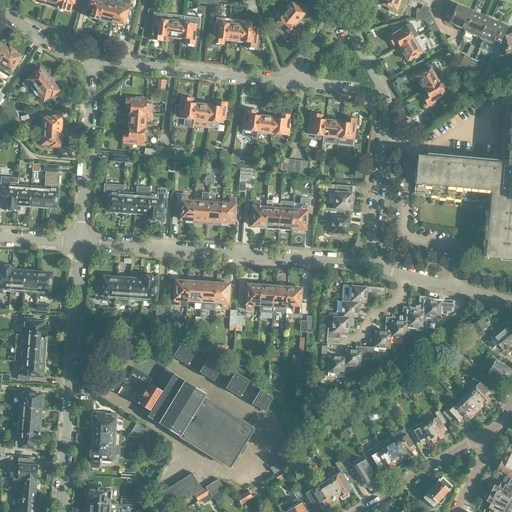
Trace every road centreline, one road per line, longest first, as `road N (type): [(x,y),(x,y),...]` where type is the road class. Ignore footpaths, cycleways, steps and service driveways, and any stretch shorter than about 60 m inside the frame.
road 1 (residential): [(407,275),(374,260),(384,102),(339,11),(341,0)]
road 2 (residential): [(59,511),(78,242)]
road 3 (residential): [(92,61),(348,90)]
road 4 (residential): [(78,242),(333,258)]
road 5 (residential): [(78,242),(92,61)]
road 6 (residential): [(355,511),(468,443),(488,440)]
